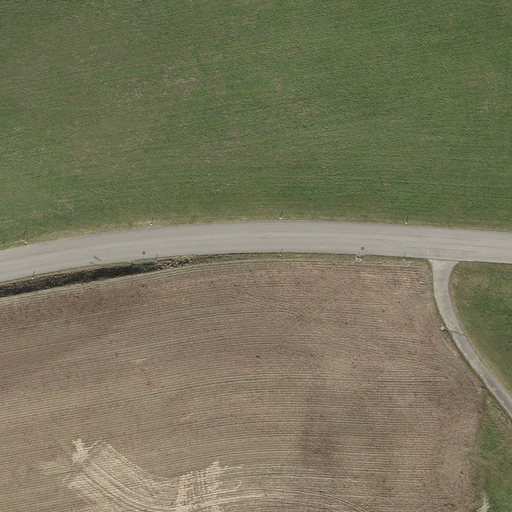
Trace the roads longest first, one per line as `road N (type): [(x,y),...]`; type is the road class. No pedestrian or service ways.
road 1 (tertiary): [(0,265),(99,247),(259,238),(511,250)]
road 2 (track): [(443,243),(442,292),(458,335),(511,406)]
